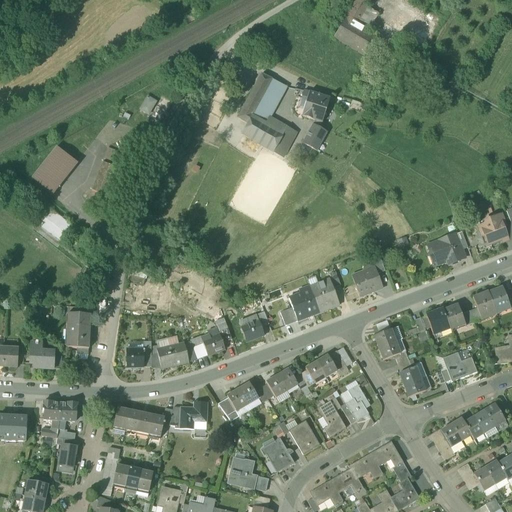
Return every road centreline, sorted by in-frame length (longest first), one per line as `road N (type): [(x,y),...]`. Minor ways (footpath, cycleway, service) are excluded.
road 1 (residential): [(103,393),(127,233),(167,133),(238,33),(296,0)]
road 2 (residential): [(103,393),(199,381),(346,325)]
road 3 (track): [(202,0),(1,111)]
road 4 (residential): [(346,325),(511,259)]
road 5 (residential): [(401,420),(311,469),(287,511)]
road 6 (residential): [(103,393),(80,511)]
